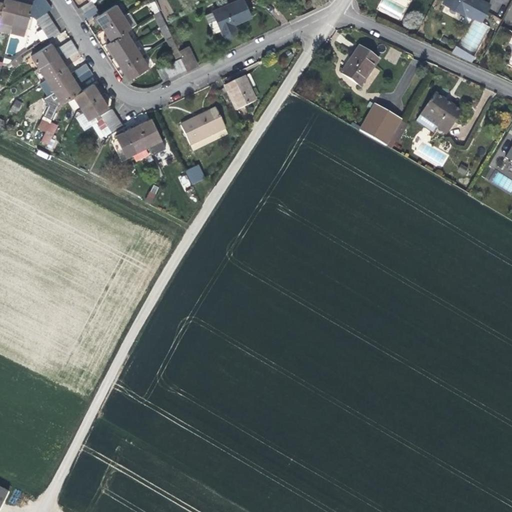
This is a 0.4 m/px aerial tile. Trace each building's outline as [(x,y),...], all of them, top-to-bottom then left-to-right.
[(0,20),(12,24),(18,1),(12,0),(3,0),(3,3),(0,14),(0,20)] [(46,0),(36,0),(32,5),(29,14),(33,15),(35,19),(47,12),(52,8),(46,0)] [(95,6),(93,3),(91,0),(80,8),(84,13),(95,6)] [(234,26),(233,25),(237,23),(251,17),(243,0),(237,0),(204,15),(213,34),(221,30),(221,31),(221,32),(222,34),(222,35),(223,35),(224,36),(225,37),(227,37),(228,37),(229,37),(230,37),(231,37),(232,37),(233,36),(234,35),(235,34),(235,33),(235,31),(235,30),(235,29),(235,28),(235,27),(234,26)] [(466,12),(473,17),(480,20),(489,4),(482,0),(448,0),(446,5),(461,13),(463,9),(466,11),(466,12)] [(29,14),(32,5),(24,3),(18,1),(12,24),(10,32),(24,36),(29,14)] [(153,10),(157,8),(154,1),(149,3),(153,10)] [(97,17),(100,22),(101,25),(104,29),(123,16),(116,4),(96,17),(97,17)] [(99,11),(95,6),(84,13),(87,19),(99,11)] [(47,12),(35,19),(39,24),(50,17),(47,12)] [(160,27),(166,24),(159,12),(155,14),(153,14),(160,27)] [(129,13),(123,16),(131,28),(136,25),(129,13)] [(126,32),(131,28),(123,16),(104,29),(106,33),(108,35),(112,41),(126,32)] [(42,30),(54,22),(50,17),(39,24),(39,25),(42,30)] [(480,20),(473,17),(458,45),(474,54),(490,26),(480,20)] [(0,30),(10,33),(10,32),(12,24),(0,20),(0,30)] [(46,35),(57,28),(54,22),(42,30),(43,30),(46,35)] [(172,37),(166,24),(160,27),(166,40),(172,37)] [(39,42),(46,38),(42,31),(43,30),(42,30),(39,25),(36,26),(40,32),(35,35),(39,42)] [(57,28),(46,35),(47,37),(49,40),(61,33),(57,28)] [(114,56),(134,44),(126,32),(112,41),(107,44),(106,44),(110,50),(114,56)] [(177,49),(172,37),(166,40),(172,51),(177,49)] [(71,40),(55,50),(58,55),(74,45),(73,42),(71,40)] [(39,68),(58,55),(55,50),(51,43),(31,56),(39,68)] [(141,55),(134,44),(114,56),(118,62),(122,68),(141,55)] [(74,45),(58,55),(62,61),(78,51),(76,47),(74,45)] [(378,59),(359,46),(350,59),(351,60),(350,62),(347,66),(346,65),(341,73),(360,86),(378,59)] [(474,56),(455,46),(451,53),(471,62),(474,56)] [(186,70),(196,65),(188,47),(179,52),(182,58),(180,58),(186,70)] [(12,60),(11,61),(14,66),(20,62),(18,60),(22,58),(21,55),(12,60)] [(62,61),(58,55),(39,68),(47,80),(66,67),(62,61)] [(149,68),(141,55),(122,68),(124,71),(125,74),(129,80),(131,79),(149,68)] [(180,73),(186,70),(180,58),(175,61),(180,73)] [(175,76),(180,73),(175,61),(169,64),(175,76)] [(89,69),(86,63),(74,70),(78,76),(89,69)] [(163,67),(169,79),(175,76),(169,64),(163,67)] [(69,71),(66,67),(47,80),(54,91),(74,79),(69,71)] [(157,69),(163,81),(169,79),(163,67),(157,69)] [(89,69),(78,76),(81,81),(93,74),(89,69)] [(131,79),(129,80),(125,74),(122,76),(128,85),(133,82),(131,79)] [(236,111),(256,101),(244,76),(237,80),(234,81),(232,77),(226,80),(228,84),(224,86),(225,88),(222,89),(225,97),(229,95),(236,111)] [(54,91),(62,103),(73,96),(81,91),(78,85),(74,79),(54,91)] [(73,96),(81,108),(101,95),(97,90),(93,83),(81,91),(73,96)] [(435,93),(420,115),(436,127),(447,134),(462,112),(448,103),(435,93)] [(104,101),(101,95),(81,108),(89,120),(108,107),(104,101)] [(18,114),(22,102),(14,99),(11,111),(18,114)] [(359,130),(386,146),(391,137),(397,127),(401,120),(401,119),(375,104),(359,130)] [(102,118),(104,121),(115,114),(112,108),(100,115),(102,118)] [(190,145),(225,128),(216,108),(199,116),(180,125),(190,145)] [(115,114),(104,121),(108,126),(119,119),(115,114)] [(432,133),(436,127),(420,115),(415,121),(432,133)] [(50,122),(51,120),(44,116),(38,128),(45,131),(50,122)] [(108,126),(104,121),(102,118),(95,122),(101,131),(108,127),(108,126)] [(111,132),(122,125),(119,119),(108,126),(108,127),(111,132)] [(146,121),(139,125),(149,146),(153,155),(166,148),(151,119),(146,121)] [(407,124),(401,120),(397,127),(403,131),(407,124)] [(48,144),(57,125),(50,122),(45,131),(40,140),(48,144)] [(126,157),(149,146),(139,125),(130,129),(115,136),(126,157)] [(403,131),(397,127),(391,137),(397,141),(403,131)] [(185,171),(192,184),(205,178),(199,164),(185,171)] [(458,172),(466,174),(468,167),(460,164),(458,172)] [(492,181),(511,192),(511,189),(511,180),(497,172),(492,181)] [(185,189),(191,184),(184,174),(177,179),(185,189)] [(146,199),(151,202),(155,194),(150,191),(146,199)] [(0,509),(8,493),(0,488),(0,509)]
